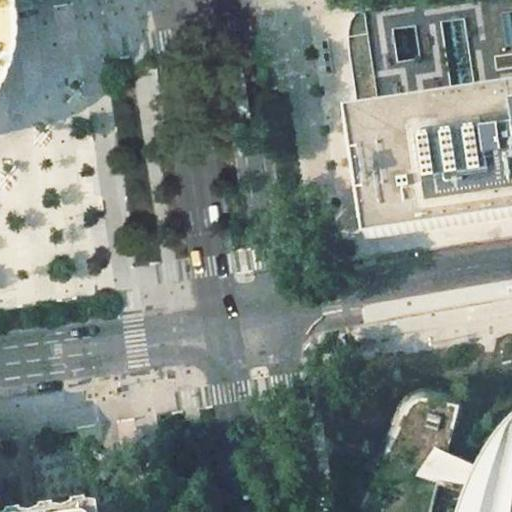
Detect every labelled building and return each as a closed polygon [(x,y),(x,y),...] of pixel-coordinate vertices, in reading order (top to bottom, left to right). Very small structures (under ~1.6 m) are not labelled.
[(0,0),(0,99),(6,89),(13,74),(18,57),(21,40),(21,23),(18,6),(16,0),(0,0)] [(365,242),(511,218),(511,0),(457,0),(460,18),(463,18),(475,96),(451,99),(440,21),(442,20),(439,0),(431,0),(364,10),(358,13),(353,18),(350,22),(346,31),(345,39),(353,38),(359,79),(351,81),(356,114),(346,115),(365,242)] [(440,21),(451,99),(475,96),(463,18),(460,18),(457,0),(439,0),(442,20),(440,21)] [(511,511),(511,430),(500,443),(475,503),(473,511),(511,511)] [(7,501),(8,511),(23,511),(22,499),(20,488),(16,485),(8,486),(6,490),(7,501)] [(88,496),(35,505),(35,511),(36,511),(89,504),(88,496)] [(98,511),(97,503),(89,504),(36,511),(98,511)]
